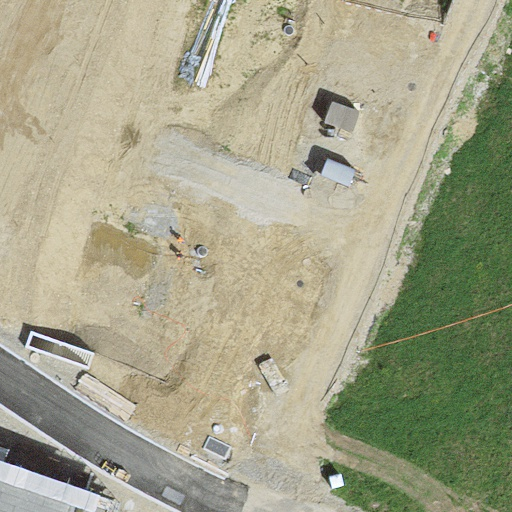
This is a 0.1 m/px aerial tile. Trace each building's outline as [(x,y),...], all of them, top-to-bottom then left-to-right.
[(122,0),(90,92),(214,134),(260,0),(122,0)] [(511,0),(506,0),(442,250),(511,268),(511,0)] [(14,313),(137,356),(214,134),(90,92),(14,313)] [(510,511),(511,506),(511,268),(442,250),(377,500),(423,511),(510,511)] [(0,511),(83,511),(87,501),(0,472),(0,511)]
